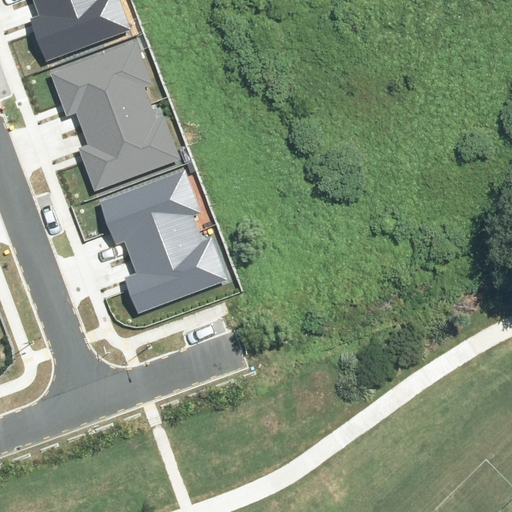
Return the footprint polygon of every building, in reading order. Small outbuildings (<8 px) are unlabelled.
[(40,0),(44,8),(34,12),(50,55),(137,24),(128,0),(40,0)] [(53,70),(68,113),(78,110),(83,124),(152,100),(145,82),(154,78),(140,39),(53,70)] [(88,138),(79,142),(94,184),(181,154),(167,114),(158,117),(152,100),(83,124),(88,138)] [(102,197),(117,239),(126,236),(132,251),(200,226),(194,208),(203,205),(189,166),(102,197)] [(137,265),(127,268),(143,311),(230,280),(216,241),(207,244),(200,226),(132,251),(137,265)]
